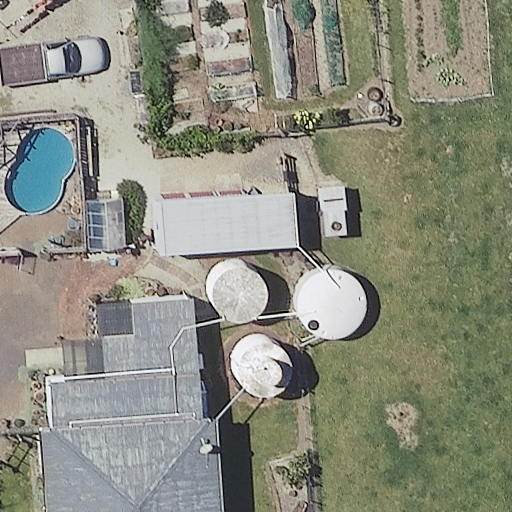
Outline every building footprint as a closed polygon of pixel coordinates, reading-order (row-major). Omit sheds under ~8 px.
[(289,178),(155,182),(156,239),(290,236),(289,178)] [(204,335),(213,336),(220,336),(221,337),(229,335),(237,333),(244,329),(251,324),(256,318),(261,311),(264,303),(265,295),(266,287),(265,279),(262,271),(258,263),(253,257),(247,251),(240,247),(232,244),(224,242),(216,242),(208,243),(200,245),(193,249),(186,254),(181,261),(176,268),(173,275),(171,283),(171,292),(172,300),(175,308),(179,315),(184,321),(190,327),(197,331),(204,335)] [(298,334),(305,338),(315,340),(322,340),(331,340),(339,337),(347,333),(354,328),(360,322),(365,315),(368,307),(370,298),(371,290),(370,282),(367,273),(363,265),(358,259),(352,253),(345,248),(337,244),(329,242),(320,242),(312,243),(303,245),(296,249),(289,254),(283,260),(278,267),(275,275),(273,284),(272,292),(273,301),(275,309),(279,317),(284,324),(291,330),(298,334)] [(183,511),(166,292),(79,296),(82,357),(20,360),(27,511),(183,511)] [(243,419),(251,421),(263,421),(267,420),(274,418),(282,414),(288,409),(293,403),(298,397),(301,389),(302,381),(303,373),(302,366),(299,358),(295,351),(291,345),(285,339),(278,335),(271,332),(263,330),(255,330),(247,331),(239,333),(232,337),(226,342),(221,348),(216,354),(213,362),(212,369),(211,377),(212,385),(215,393),(218,400),(223,406),(229,412),(236,416),(243,419)]
